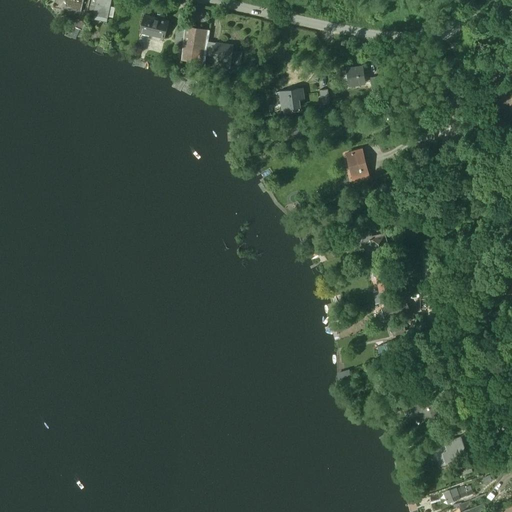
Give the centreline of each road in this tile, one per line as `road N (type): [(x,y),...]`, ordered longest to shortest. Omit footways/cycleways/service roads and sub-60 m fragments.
road 1 (unclassified): [(449,28),(458,77),(428,209),(429,313),(445,354),(502,410),(511,438)]
road 2 (unclassified): [(203,0),(392,39),(449,28)]
